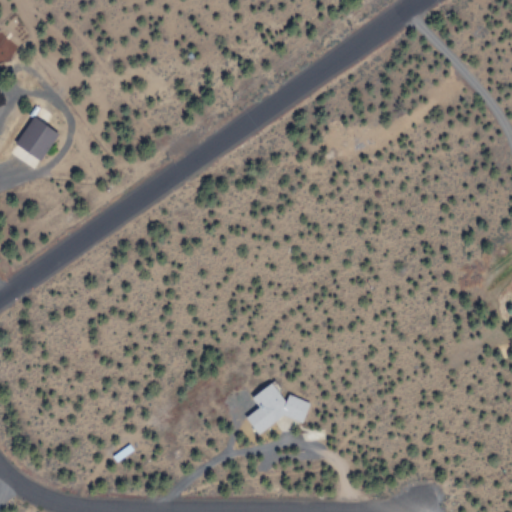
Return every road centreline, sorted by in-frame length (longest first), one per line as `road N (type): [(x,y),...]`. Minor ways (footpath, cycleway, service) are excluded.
road 1 (residential): [(410,0),(0,295)]
road 2 (residential): [(0,472),(30,495),(66,505),(414,505)]
